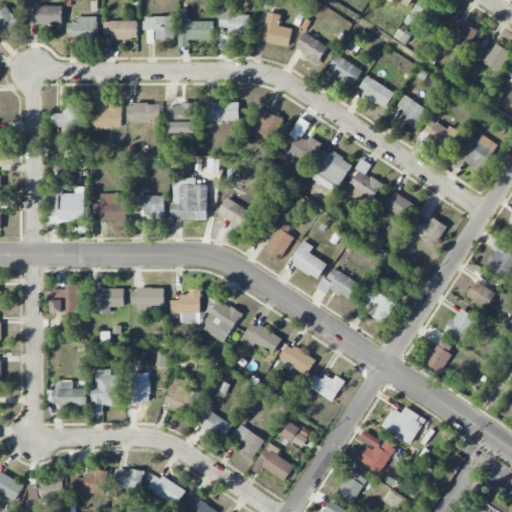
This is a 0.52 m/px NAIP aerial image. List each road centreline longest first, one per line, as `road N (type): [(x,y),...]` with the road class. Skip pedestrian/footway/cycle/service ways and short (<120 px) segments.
road 1 (residential): [(511,452),(234,266),(205,256),(0,256)]
road 2 (residential): [(486,213),(268,75),(31,71)]
road 3 (residential): [(289,511),(511,172)]
road 4 (residential): [(34,438),(31,71)]
road 5 (residential): [(276,511),(162,442),(34,438)]
